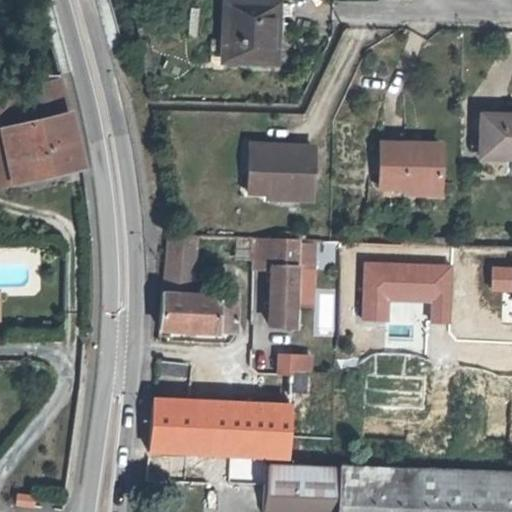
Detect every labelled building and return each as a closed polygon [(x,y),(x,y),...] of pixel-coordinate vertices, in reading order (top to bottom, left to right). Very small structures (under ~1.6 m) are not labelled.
[(273,63),(276,5),(225,3),(223,61),(273,63)] [(11,185),(81,168),(62,93),(57,79),(4,91),(0,92),(0,152),(3,151),(11,185)] [(511,116),(480,115),(479,157),(511,157),(511,116)] [(439,186),(440,145),(379,144),(378,187),(404,188),(404,186),(439,186)] [(311,200),(313,147),(249,145),(248,171),(267,172),(266,196),(266,198),(311,200)] [(0,187),(11,185),(3,151),(0,152),(0,187)] [(266,196),(267,172),(248,171),(247,195),(266,196)] [(439,194),(439,186),(404,186),(404,188),(404,193),(439,194)] [(304,240),(305,230),(297,230),(297,239),(304,240)] [(235,334),(237,298),(235,298),(216,297),(200,296),(201,283),(188,283),(189,259),(191,236),(172,235),(167,235),(158,329),(235,334)] [(233,261),(234,237),(191,236),(189,259),(233,261)] [(293,325),(296,239),(289,239),(277,239),(234,237),(233,261),(251,262),(251,269),(270,270),(268,325),(293,326),(293,325)] [(235,298),(235,289),(217,288),(216,297),(235,298)] [(291,371),(292,349),(275,348),(274,385),(290,386),(291,371)] [(306,456),(309,372),(291,371),(290,386),(290,405),(289,455),(306,456)] [(239,455),(240,428),(211,427),(212,402),(152,399),(148,451),(208,453),(239,455)] [(289,455),(290,405),(212,402),(211,427),(240,428),(239,455),(264,456),(289,457),(289,455)] [(263,485),(264,464),(264,456),(239,455),(208,453),(207,484),(263,485)] [(306,486),(306,466),(264,464),(263,485),(306,486)] [(511,511),(511,473),(306,466),(306,486),(263,485),(261,511),(511,511)] [(33,507),(34,496),(15,494),(14,505),(33,507)]
